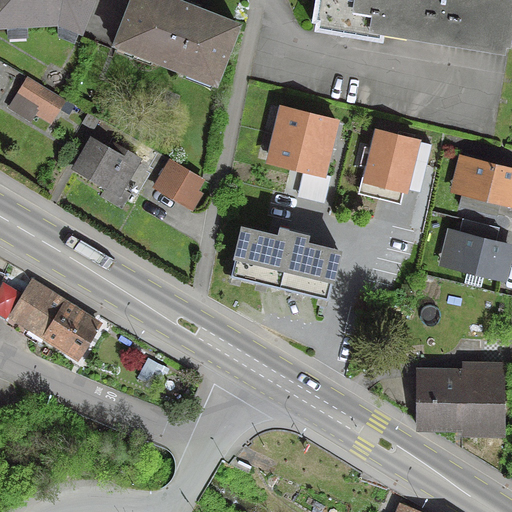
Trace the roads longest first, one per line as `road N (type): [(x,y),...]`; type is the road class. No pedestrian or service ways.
road 1 (primary): [(250,360),(0,213)]
road 2 (primary): [(492,511),(250,360)]
road 3 (unknown): [(269,0),(342,48),(409,61),(490,94)]
road 4 (residential): [(208,437),(0,348)]
road 5 (residential): [(208,437),(167,495),(94,491),(36,511)]
